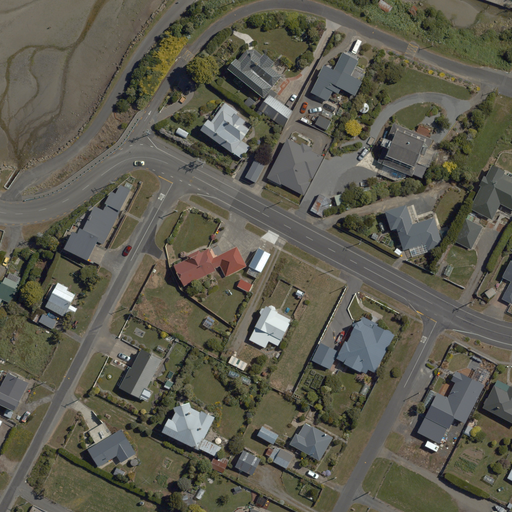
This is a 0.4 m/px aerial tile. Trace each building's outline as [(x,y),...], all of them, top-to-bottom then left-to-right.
[(421,16),(417,7),(409,12),(413,21),(421,16)] [(253,65),(224,89),(259,117),(288,89),(253,65)] [(363,83),(330,68),(310,112),(343,127),(363,83)] [(246,137),(223,123),(195,146),(238,177),(249,169),(241,158),(246,137)] [(433,140),(393,123),(377,162),(422,180),(427,167),(430,168),(436,152),(429,149),(433,140)] [(320,172),(285,155),(265,196),(300,213),(320,172)] [(269,167),(257,161),(245,184),(257,190),(264,177),(269,167)] [(511,196),(491,183),(468,220),(488,233),(497,218),(511,227),(511,196)] [(357,190),(334,198),(337,206),(360,199),(357,190)] [(334,202),(322,195),(312,215),(324,221),(334,202)] [(127,207),(117,201),(64,263),(90,275),(127,207)] [(432,230),(391,238),(402,273),(439,262),(432,230)] [(479,246),(464,238),(455,258),(469,263),(479,246)] [(218,257),(178,279),(182,302),(208,287),(221,293),(239,283),(218,257)] [(266,272),(252,266),(232,299),(248,309),(266,272)] [(8,272),(5,279),(0,290),(0,304),(2,301),(10,305),(22,278),(8,272)] [(511,276),(490,314),(511,326),(511,276)] [(81,307),(51,293),(38,320),(67,335),(81,307)] [(13,302),(10,310),(27,317),(30,309),(13,302)] [(336,316),(323,309),(312,323),(327,332),(336,316)] [(216,322),(206,318),(202,325),(212,330),(216,322)] [(294,338),(258,324),(256,345),(276,361),(294,338)] [(394,350),(356,331),(331,379),(369,399),(394,350)] [(337,350),(322,344),(315,360),(330,366),(337,350)] [(164,372),(134,362),(114,407),(140,415),(164,372)] [(30,395),(4,384),(0,393),(0,421),(16,428),(30,395)] [(482,405),(458,393),(446,416),(431,408),(417,437),(445,451),(452,436),(464,441),(482,405)] [(511,409),(490,399),(477,428),(511,443),(511,409)] [(215,431),(179,413),(161,449),(210,474),(216,462),(222,452),(208,445),(215,431)] [(263,425),(258,434),(275,444),(280,435),(263,425)] [(333,458),(304,438),(286,462),(315,483),(333,458)] [(112,443),(90,459),(91,460),(85,464),(99,483),(115,472),(120,480),(132,472),(112,443)] [(290,474),(273,463),(265,475),(282,486),(290,474)] [(258,479),(243,468),(232,482),(248,493),(258,479)] [(511,479),(502,498),(511,502),(511,479)] [(458,511),(422,494),(415,507),(423,511),(458,511)]
